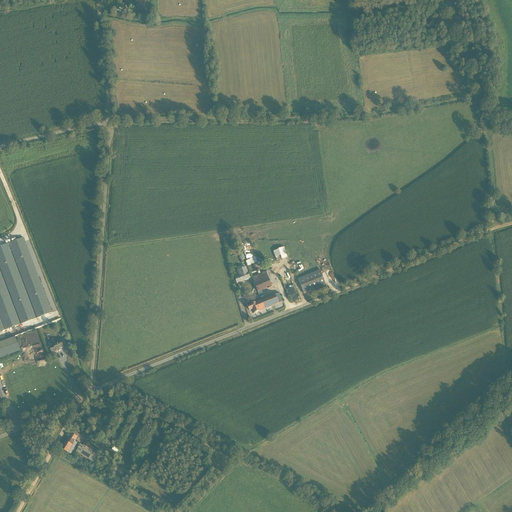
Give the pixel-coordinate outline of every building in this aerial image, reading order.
[(145,0),(136,0),(137,9),(138,8),(139,16),(148,15),(145,0)] [(0,248),(0,314),(6,330),(53,313),(25,240),(0,248)] [(247,260),(246,261),(248,266),(257,262),(255,257),(254,257),(247,242),(241,244),(247,260)] [(284,247),(273,250),(277,263),(288,259),(284,247)] [(293,267),(295,274),(305,270),(302,263),(293,267)] [(236,278),(238,282),(250,277),(249,273),(248,273),(245,267),(237,271),(240,277),(236,278)] [(252,278),(259,295),(263,294),(262,292),(272,287),(271,285),(278,283),(272,269),(252,278)] [(321,270),(297,280),(304,295),(327,285),(321,270)] [(252,310),(254,315),(283,303),(279,293),(258,301),(257,297),(246,302),(249,311),(252,310)] [(0,359),(20,352),(15,338),(0,343),(0,359)] [(54,345),(49,347),(52,355),(62,350),(61,349),(64,348),(61,341),(54,344),(54,345)] [(66,441),(61,450),(68,454),(68,453),(71,455),(77,443),(75,442),(79,435),(73,432),(67,442),(66,441)] [(109,439),(105,447),(109,449),(113,441),(109,439)] [(80,446),(76,453),(96,464),(98,461),(95,459),(99,453),(95,451),(96,449),(91,447),(93,445),(86,441),(83,447),(80,446)] [(121,466),(115,476),(119,478),(124,469),(121,466)]
